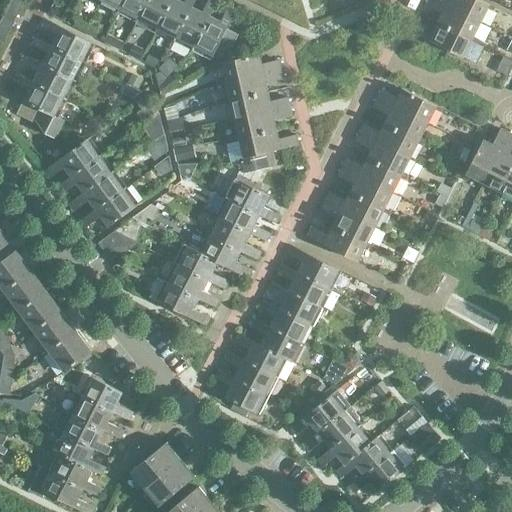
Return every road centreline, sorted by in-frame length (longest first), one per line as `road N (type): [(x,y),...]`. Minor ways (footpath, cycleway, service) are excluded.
road 1 (unclassified): [(302,511),(229,458),(0,168)]
road 2 (residential): [(299,230),(382,57)]
road 3 (residential): [(511,106),(459,78),(434,83),(382,57)]
